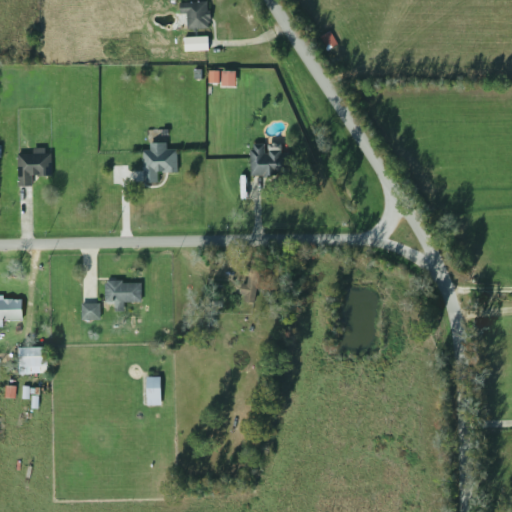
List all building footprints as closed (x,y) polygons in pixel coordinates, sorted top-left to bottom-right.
[(187,13),(187,28),(209,28),(209,1),(179,1),(179,13),(187,13)] [(143,149),(143,182),(158,182),(158,171),(177,171),(177,148),(166,149),(166,142),(149,142),(149,149),(143,149)] [(250,143),(250,175),(289,175),(289,150),(265,150),(265,143),(250,143)] [(18,151),(18,185),(31,185),(31,175),(51,175),(51,151),(18,151)] [(261,261),(250,259),(244,299),(255,300),(261,261)] [(141,301),(141,281),(105,281),(105,309),(123,309),(123,301),(141,301)] [(2,319),(21,319),(21,297),(0,296),(0,326),(2,326),(2,319)] [(99,303),(81,303),(81,319),(99,319),(99,303)] [(18,365),(45,365),(45,347),(18,347),(18,365)] [(160,376),(147,376),(147,404),(160,404),(160,376)]
